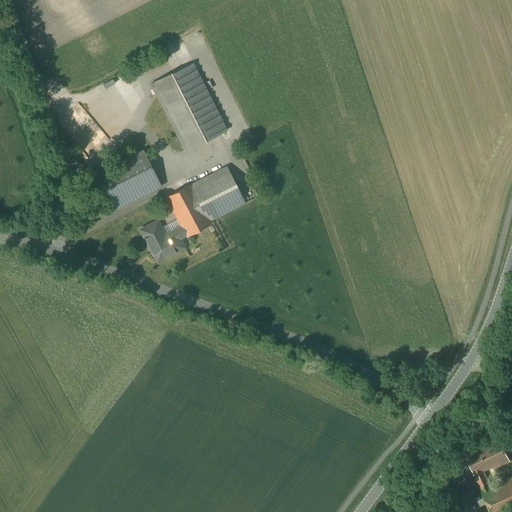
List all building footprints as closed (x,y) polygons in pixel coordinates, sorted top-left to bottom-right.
[(225,134),(191,65),(150,85),(184,154),(225,134)] [(262,144),(258,142),(254,142),(249,143),(246,146),(244,149),(243,152),(244,156),(245,159),(248,162),(250,164),(254,165),(258,164),(260,163),(263,161),(266,157),(266,153),(264,147),(262,144)] [(160,189),(141,151),(95,173),(113,211),(160,189)] [(226,171),(167,200),(180,228),(185,236),(244,207),(226,171)] [(156,224),(142,232),(158,263),(183,250),(179,242),(186,238),(185,236),(180,228),(162,237),(156,224)] [(480,511),(496,511),(511,506),(511,478),(490,489),(484,474),(509,464),(501,444),(465,457),(481,494),(474,497),(480,511)] [(472,493),(448,503),(452,511),(480,511),(474,497),(472,493)]
